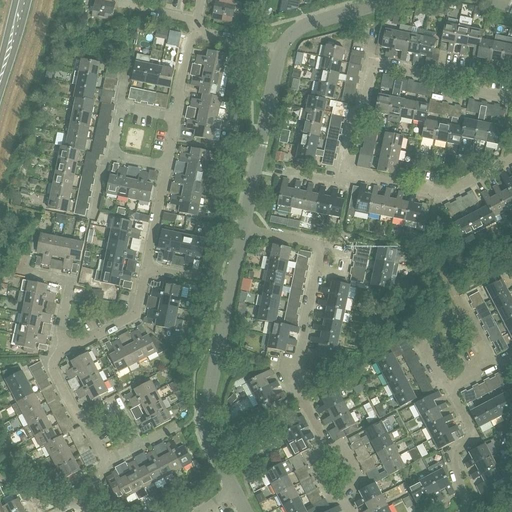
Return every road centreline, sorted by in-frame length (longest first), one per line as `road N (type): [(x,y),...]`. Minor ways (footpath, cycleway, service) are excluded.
road 1 (residential): [(331,452),(297,381),(323,244),(244,229)]
road 2 (residential): [(234,490),(206,427),(232,284)]
road 3 (residential): [(244,229),(281,49)]
road 4 (residential): [(439,77),(371,64),(343,173)]
road 5 (residential): [(343,173),(441,194),(511,159)]
road 6 (residential): [(463,511),(453,452),(473,438),(449,391)]
road 7 (residential): [(281,49),(314,22),(399,0)]
road 8 (residential): [(106,462),(54,372),(66,350)]
road 9 (residential): [(66,350),(131,318),(146,265)]
road 10 (residential): [(66,350),(60,331),(70,282),(21,270)]
